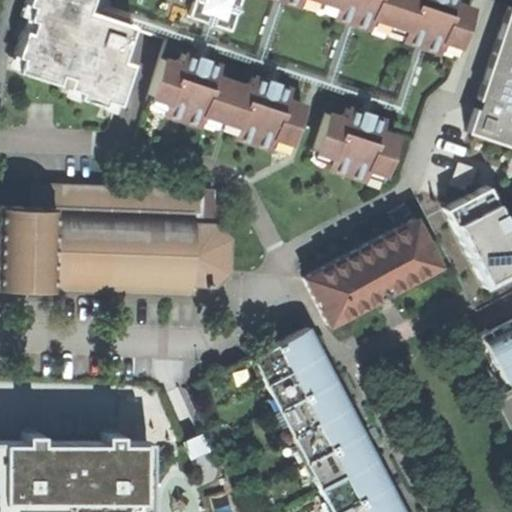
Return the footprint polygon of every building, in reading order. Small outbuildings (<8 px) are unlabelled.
[(439,38),(457,44),(469,7),(456,3),(454,8),(449,6),(451,0),(21,0),(21,2),(28,4),(23,17),(29,19),(26,30),(20,28),(11,53),(17,56),(13,68),(54,82),(57,72),(66,75),(63,85),(76,89),(74,95),(99,104),(102,98),(114,102),(128,61),(118,57),(129,23),(84,8),(86,0),(189,0),(185,14),(227,29),(237,0),(286,0),(295,3),(296,0),(326,0),(333,2),(329,14),(365,26),(369,14),(402,25),(398,37),(435,50),(439,38)] [(511,15),(505,13),(473,107),(470,106),(462,129),(511,146),(511,15)] [(158,56),(146,93),(163,99),(159,110),(195,123),(199,111),(234,122),(230,134),(266,146),(270,134),(287,140),(300,104),(286,99),(285,104),(280,103),(286,87),(248,74),(243,91),(239,89),(240,84),(216,76),(215,80),(210,79),(215,64),(179,51),(173,67),(169,65),(171,61),(158,56)] [(335,115),(322,111),(309,147),(327,153),(323,165),(359,177),(364,165),(381,171),(393,135),(381,130),(379,136),(374,134),(380,119),(343,106),(338,122),(333,121),(335,115)] [(511,152),(488,145),(477,181),(434,204),(466,263),(511,237),(511,152)] [(214,178),(39,172),(39,183),(54,183),(53,196),(0,194),(0,276),(26,278),(189,283),(190,273),(216,274),(229,261),(230,227),(217,213),(219,211),(219,191),(213,191),(214,178)] [(419,205),(304,265),(327,315),(445,254),(419,205)] [(511,304),(477,323),(504,375),(511,370),(511,304)] [(338,511),(412,511),(310,317),(252,348),(338,511)] [(24,429),(0,428),(0,511),(114,511),(114,501),(124,501),(124,511),(152,511),(152,429),(122,429),(122,421),(104,421),(104,429),(42,429),(42,422),(24,422),(24,429)] [(194,426),(185,430),(192,445),(208,438),(201,423),(194,426)]
